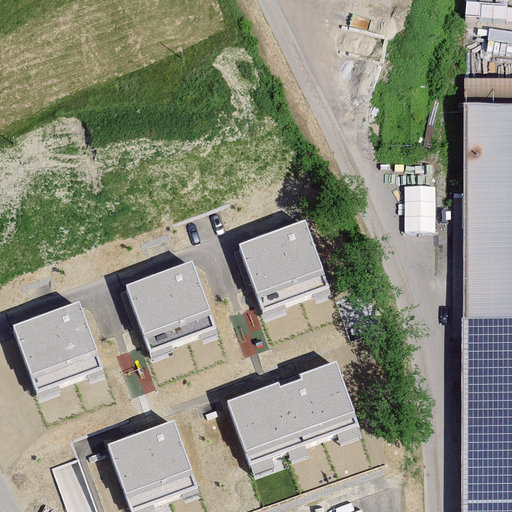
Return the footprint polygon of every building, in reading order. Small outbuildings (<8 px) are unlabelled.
[(511,0),(485,0),(485,21),(511,21),(511,0)] [(511,511),(511,79),(463,80),(462,511),(511,511)] [(307,227),(241,251),(265,318),(331,294),(307,227)] [(194,267),(127,290),(151,357),(218,333),(194,267)] [(81,308),(15,332),(39,398),(105,374),(81,308)] [(338,368),(229,407),(251,470),(361,431),(338,368)] [(175,427),(109,451),(130,511),(147,511),(199,494),(175,427)]
